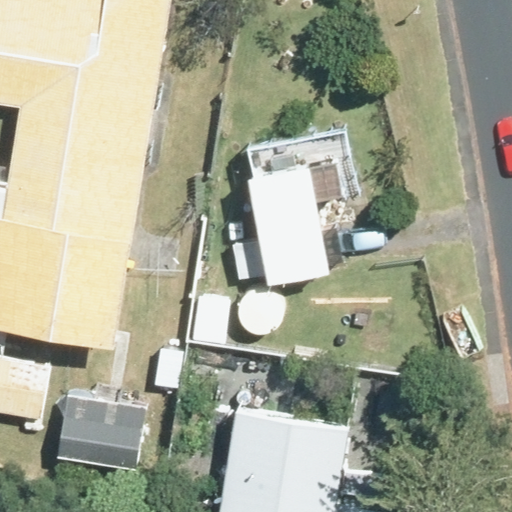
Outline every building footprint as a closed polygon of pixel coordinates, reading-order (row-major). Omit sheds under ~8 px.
[(0,0),(0,95),(27,100),(22,130),(150,148),(172,0),(0,0)] [(0,317),(123,336),(150,148),(22,130),(15,179),(0,176),(0,317)] [(325,191),(353,186),(347,154),(258,171),(277,273),(348,260),(341,224),(331,226),(325,191)] [(263,236),(238,239),(242,274),(267,270),(263,236)] [(204,291),(197,336),(222,341),(229,296),(204,291)] [(0,351),(0,402),(56,412),(64,361),(0,351)] [(153,396),(68,388),(61,459),(147,467),(153,396)] [(211,394),(184,389),(175,440),(216,447),(220,425),(206,422),(211,394)] [(243,405),(225,511),(392,511),(393,510),(342,501),(346,476),(364,479),(373,428),(243,405)] [(53,471),(59,421),(31,416),(30,424),(7,421),(3,443),(28,447),(25,467),(53,471)]
